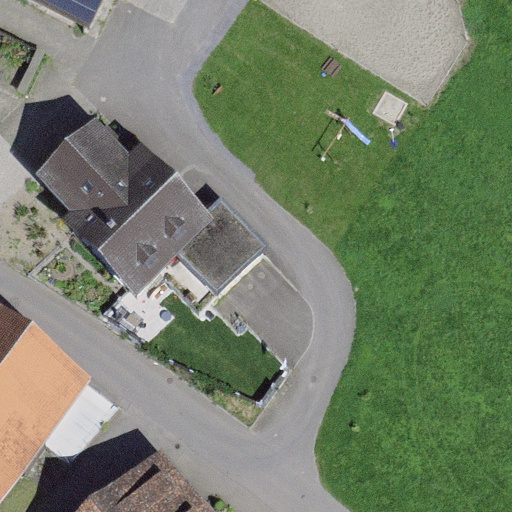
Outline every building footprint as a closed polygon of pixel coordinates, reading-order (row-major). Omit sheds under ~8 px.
[(19,0),(109,45),(132,0),(19,0)] [(0,164),(36,82),(0,66),(0,164)] [(116,125),(63,183),(104,220),(91,235),(169,305),(205,265),(248,304),(291,257),(173,151),(160,165),(116,125)] [(0,511),(98,379),(0,307),(0,511)] [(216,511),(176,458),(102,511),(216,511)]
